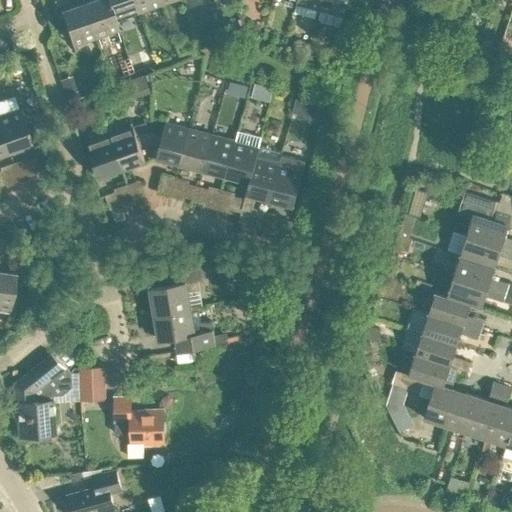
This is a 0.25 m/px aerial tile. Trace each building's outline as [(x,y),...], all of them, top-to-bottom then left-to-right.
[(106,0),(88,0),(82,2),(94,37),(118,29),(114,19),(114,20),(106,0)] [(106,0),(114,20),(114,19),(137,12),(132,0),(106,0)] [(158,0),(132,0),(137,12),(160,4),(158,0)] [(296,0),(296,2),(319,9),(321,0),(296,0)] [(321,0),(319,9),(343,15),(347,0),(321,0)] [(94,37),(82,2),(59,10),(71,45),(94,37)] [(148,93),(142,75),(121,83),(128,101),(148,93)] [(76,91),(71,76),(59,80),(65,95),(76,91)] [(315,118),(319,104),(296,98),(292,112),(315,118)] [(18,108),(0,114),(0,129),(8,151),(30,143),(18,108)] [(45,122),(42,111),(29,115),(33,126),(45,122)] [(155,157),(179,163),(189,127),(165,121),(162,134),(149,130),(149,143),(155,157)] [(140,146),(149,143),(149,130),(148,131),(145,122),(133,126),(110,133),(122,168),(145,160),(140,146)] [(179,163),(202,169),(212,134),(189,127),(179,163)] [(256,158),(258,147),(259,146),(261,136),(238,130),(235,140),(226,175),(248,181),(249,181),(255,157),(256,158)] [(98,176),(122,168),(110,133),(86,142),(98,176)] [(202,169),(226,175),(235,140),(212,134),(202,169)] [(244,198),(240,211),(238,221),(248,223),(255,196),(270,199),(282,155),(279,154),(280,153),(258,147),(256,158),(255,157),(249,181),(248,181),(244,198)] [(305,161),(282,155),(270,199),(293,205),(305,161)] [(25,161),(30,174),(40,170),(35,157),(25,161)] [(119,193),(143,189),(141,178),(117,183),(119,193)] [(185,196),(195,199),(198,185),(189,183),(185,196)] [(198,185),(195,199),(204,201),(208,188),(198,185)] [(420,213),(424,189),(414,187),(410,211),(420,213)] [(466,233),(511,248),(511,238),(504,236),(508,224),(507,223),(511,208),(511,205),(499,202),(494,219),(490,218),(496,200),(464,190),(458,209),(473,213),(466,233)] [(105,194),(109,207),(114,222),(124,218),(115,191),(105,194)] [(230,208),(240,211),(244,198),(234,195),(230,208)] [(405,213),(402,223),(413,227),(416,217),(405,213)] [(275,231),(292,235),(295,222),(289,221),(289,220),(279,217),(275,231)] [(511,248),(466,233),(460,254),(495,265),(498,254),(511,258),(511,248)] [(407,250),(409,241),(398,238),(395,247),(407,250)] [(460,254),(453,274),(505,292),(508,284),(508,283),(491,277),(495,265),(460,254)] [(150,287),(154,313),(190,307),(187,291),(199,289),(198,280),(203,279),(200,265),(172,269),(174,283),(150,287)] [(393,278),(396,271),(387,268),(384,275),(393,278)] [(0,308),(9,309),(14,273),(0,270),(0,308)] [(470,303),(481,307),(485,295),(502,301),(505,292),(453,274),(446,295),(470,303)] [(428,312),(481,329),(484,320),(466,314),(470,303),(446,295),(435,291),(428,312)] [(511,294),(505,292),(502,301),(510,304),(511,298),(511,294)] [(274,322),(269,294),(251,298),(256,325),(274,322)] [(190,307),(154,313),(159,339),(183,334),(185,348),(214,343),(210,321),(201,323),(198,306),(190,307)] [(421,332),(456,344),(460,333),(478,338),(481,329),(428,312),(421,332)] [(450,365),(457,367),(467,371),(470,361),(453,355),(456,344),(421,332),(415,353),(450,364),(450,365)] [(16,391),(17,401),(14,402),(15,419),(18,418),(20,436),(57,433),(54,395),(62,394),(69,388),(67,369),(51,351),(13,382),(19,389),(16,391)] [(415,353),(408,374),(423,379),(434,383),(434,382),(443,385),(443,384),(450,387),(457,367),(450,365),(450,364),(415,353)] [(78,367),(79,401),(101,400),(100,366),(78,367)] [(392,382),(404,386),(408,374),(396,370),(392,382)] [(419,391),(423,379),(408,374),(404,386),(419,391)] [(465,431),(485,437),(502,384),(493,381),(487,399),(476,395),(465,430),(465,431)] [(423,417),(445,424),(456,389),(450,387),(443,384),(443,385),(434,382),(434,383),(423,417)] [(485,437),(506,444),(511,424),(511,406),(506,405),(511,387),(502,384),(485,437)] [(463,437),(465,431),(465,430),(476,395),(461,390),(456,389),(445,424),(449,425),(453,427),(451,433),(463,437)] [(130,409),(130,395),(114,396),(115,432),(130,432),(130,443),(128,443),(128,455),(143,454),(143,444),(164,444),(164,435),(166,435),(165,417),(163,417),(163,408),(130,409)] [(385,404),(399,431),(410,425),(402,410),(399,405),(385,404)] [(92,475),(95,487),(67,494),(72,511),(99,511),(114,508),(110,491),(122,488),(116,468),(92,475)] [(70,473),(72,481),(83,478),(82,471),(70,473)] [(466,494),(470,481),(451,476),(447,489),(466,494)] [(502,506),(507,491),(495,487),(490,502),(502,506)]
